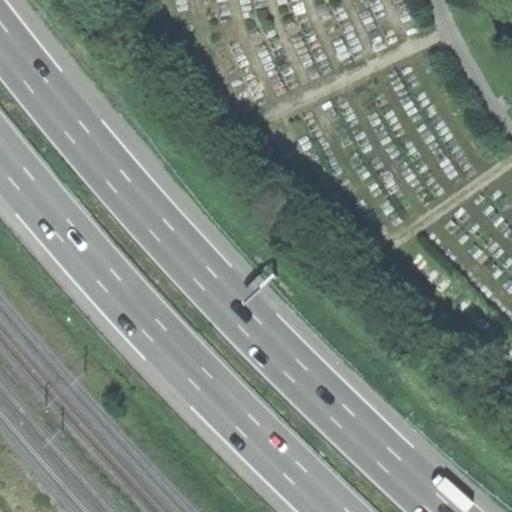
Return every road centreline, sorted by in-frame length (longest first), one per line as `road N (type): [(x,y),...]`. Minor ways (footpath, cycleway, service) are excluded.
road 1 (trunk): [(447,511),(169,235),(0,34)]
road 2 (trunk): [(0,154),(334,511)]
